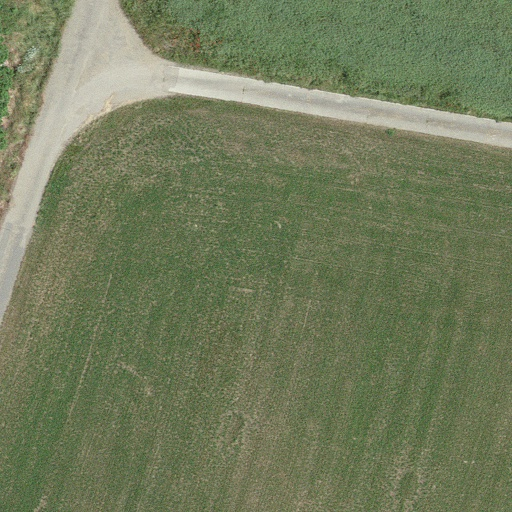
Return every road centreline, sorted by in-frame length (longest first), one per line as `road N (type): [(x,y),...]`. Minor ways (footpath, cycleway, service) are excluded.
road 1 (track): [(76,67),(511,139)]
road 2 (track): [(95,0),(0,287)]
